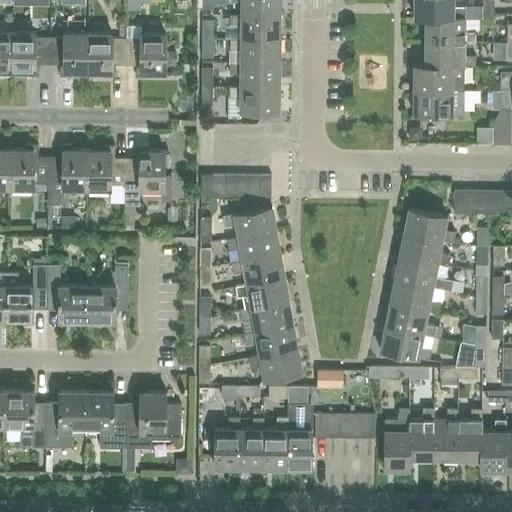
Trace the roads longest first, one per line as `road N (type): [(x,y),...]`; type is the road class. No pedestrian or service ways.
road 1 (residential): [(511,163),(312,161),(313,0)]
road 2 (residential): [(0,361),(147,362),(148,236)]
road 3 (residential): [(0,117),(170,119)]
